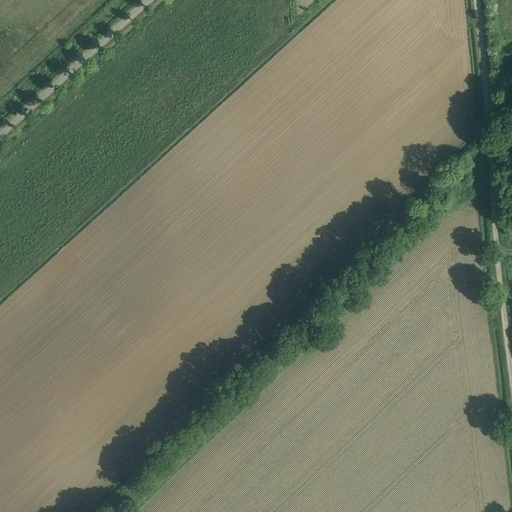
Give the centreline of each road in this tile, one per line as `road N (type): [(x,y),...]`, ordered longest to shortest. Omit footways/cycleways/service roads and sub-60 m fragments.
road 1 (unclassified): [(511,377),(474,0)]
road 2 (unclassified): [(0,134),(148,0)]
